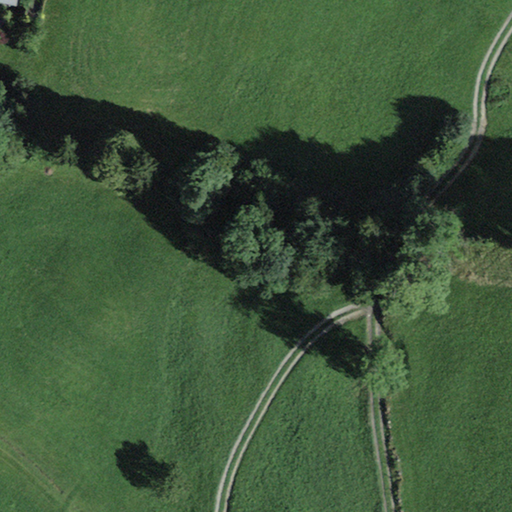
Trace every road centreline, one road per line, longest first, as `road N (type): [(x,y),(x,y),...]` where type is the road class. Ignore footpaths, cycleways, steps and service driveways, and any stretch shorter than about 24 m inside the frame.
road 1 (track): [(388,511),(372,353),(378,294),(396,245),(470,159),(482,80),(511,23)]
road 2 (track): [(219,511),(223,479),(307,334),(378,294)]
